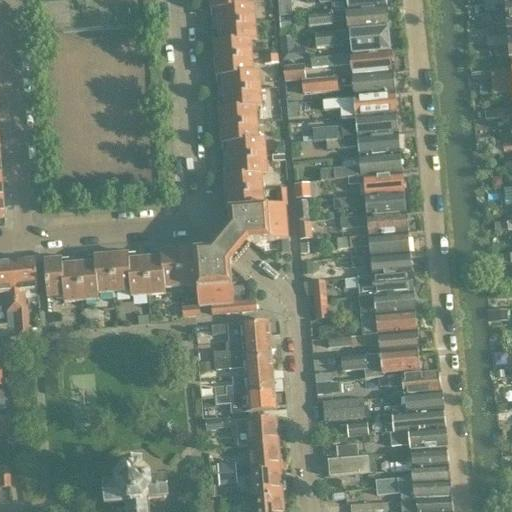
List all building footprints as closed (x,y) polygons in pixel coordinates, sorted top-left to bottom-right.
[(216,11),(218,44),(250,42),(256,42),(253,7),(247,7),(246,0),(208,0),(210,12),(216,11)] [(281,19),(288,18),(293,18),(291,0),(279,1),(281,19)] [(347,2),(348,12),(385,9),(384,0),(319,0),(320,5),(347,2)] [(506,11),(507,25),(511,24),(511,6),(501,7),(501,2),(492,3),(493,12),(506,11)] [(486,12),(493,12),(492,3),(485,4),(486,12)] [(348,23),(349,33),(387,30),(385,9),(348,12),(308,16),(309,29),(333,27),(333,24),(348,23)] [(289,30),(288,18),(281,19),(281,31),(289,30)] [(351,42),(352,57),(389,53),(387,30),(349,33),(349,34),(316,37),(317,49),(338,47),(338,44),(351,42)] [(495,39),(496,49),(509,48),(510,60),(511,59),(511,42),(504,43),(504,38),(495,39)] [(212,44),(215,79),(220,78),(252,75),(250,42),(218,44),(212,44)] [(312,70),(319,69),(352,66),(353,78),(391,75),(389,53),(352,57),(310,60),(312,70)] [(511,72),(491,75),(491,85),(511,83),(511,66),(511,67),(511,69),(511,72)] [(222,102),(222,103),(223,106),(223,113),(254,109),(260,109),(258,74),(252,75),(220,78),(222,102)] [(302,82),(303,96),(342,92),(342,89),(354,88),(355,99),(393,95),(391,75),(353,78),(308,82),(302,82)] [(511,83),(491,85),(492,94),(511,92),(511,83)] [(324,112),(340,111),(340,110),(356,109),(357,120),(395,116),(393,95),(355,99),(323,102),(324,112)] [(217,113),(220,146),(225,146),(257,141),(254,109),(223,113),(217,113)] [(511,111),(501,113),(497,113),(497,112),(485,113),(486,122),(511,119),(511,111)] [(315,142),(327,141),(397,135),(395,116),(357,120),(358,129),(342,130),(342,129),(314,131),(315,142)] [(360,148),(361,159),(399,155),(397,135),(327,141),(328,151),(360,148)] [(228,178),(260,176),(265,175),(262,141),(257,141),(225,146),(228,178)] [(511,145),(505,147),(491,148),(492,156),(511,154),(511,145)] [(361,168),(334,170),(320,172),(321,182),(325,182),(401,175),(399,155),(361,159),(361,168)] [(367,189),(367,198),(402,195),(401,175),(325,182),(326,192),(367,189)] [(222,178),(224,211),(261,208),(260,176),(228,178),(222,178)] [(224,211),(224,218),(227,218),(228,228),(228,230),(246,244),(286,240),(283,207),(285,207),(284,191),(275,191),(276,208),(261,208),(224,211)] [(334,212),(341,211),(368,208),(369,219),(404,216),(402,195),(367,198),(333,201),(334,212)] [(340,221),(341,230),(370,228),(371,238),(406,234),(404,216),(369,219),(340,221)] [(298,241),(302,240),(310,240),(308,225),(297,226),(298,241)] [(219,239),(209,251),(210,251),(229,265),(237,255),(246,244),(228,230),(228,228),(219,239)] [(337,251),(349,250),(372,248),(373,258),(408,255),(406,234),(371,238),(336,241),(337,251)] [(159,259),(164,290),(196,288),(193,250),(159,253),(159,259)] [(193,250),(196,288),(198,308),(181,310),(182,319),(199,318),(199,310),(210,309),(211,316),(256,313),(255,304),(233,305),(229,265),(210,251),(209,251),(199,252),(199,250),(193,250)] [(373,268),(374,278),(410,275),(408,255),(373,258),(351,260),(352,270),(373,268)] [(494,266),(511,265),(511,255),(511,256),(493,257),(494,266)] [(93,264),(97,295),(129,293),(127,262),(127,256),(92,259),(93,264)] [(127,262),(129,293),(130,299),(164,296),(164,290),(159,259),(127,262)] [(12,263),(17,337),(30,336),(28,312),(25,312),(23,292),(37,291),(34,261),(12,263)] [(98,301),(97,295),(93,264),(61,267),(60,261),(43,263),(46,299),(63,298),(63,304),(98,301)] [(0,294),(4,294),(7,329),(8,338),(17,337),(12,263),(0,264),(0,294)] [(357,279),(359,298),(412,294),(410,275),(374,278),(357,279)] [(312,284),(314,303),(326,302),(324,282),(312,284)] [(360,298),(362,318),(413,314),(412,294),(359,298),(360,298)] [(329,321),(326,302),(314,303),(317,322),(329,321)] [(362,318),(364,338),(415,333),(413,314),(362,318)] [(211,328),(212,337),(242,335),(242,344),(270,341),(268,323),(211,328)] [(336,339),(334,327),(316,329),(317,341),(336,339)] [(381,347),(382,355),(417,353),(415,333),(364,338),(365,348),(381,347)] [(329,350),(352,348),(351,339),(328,341),(329,350)] [(242,344),(243,352),(214,354),(215,363),(271,359),(270,341),(242,344)] [(419,372),(417,353),(382,355),(340,359),(342,374),(367,372),(367,370),(383,368),(384,375),(419,372)] [(215,363),(215,372),(244,370),(245,379),(273,376),(271,359),(215,363)] [(404,387),(405,397),(440,394),(439,375),(378,380),(379,388),(389,387),(389,389),(404,387)] [(246,387),(232,388),(215,390),(216,398),(223,398),(274,393),(273,376),(245,379),(246,387)] [(233,397),(216,398),(216,407),(231,406),(232,415),(248,414),(276,411),(274,393),(233,397)] [(384,409),(385,418),(394,417),(442,412),(440,394),(405,397),(406,407),(384,409)] [(322,405),(323,423),(365,420),(364,401),(322,405)] [(395,426),(384,427),(385,435),(390,435),(409,433),(443,430),(442,412),(394,417),(395,426)] [(221,419),(204,421),(205,427),(205,431),(222,430),(221,419)] [(247,423),(249,449),(279,446),(276,420),(247,423)] [(367,425),(347,426),(348,440),(368,438),(367,425)] [(409,433),(390,435),(391,449),(410,447),(411,455),(447,453),(446,451),(445,451),(443,430),(409,433)] [(249,449),(251,474),(281,471),(279,446),(249,449)] [(338,448),(339,462),(359,459),(358,447),(338,448)] [(399,465),(390,466),(391,473),(448,468),(447,460),(447,453),(411,455),(412,464),(399,465)] [(329,463),(330,478),(371,475),(370,458),(359,459),(339,462),(329,463)] [(147,484),(144,480),(142,464),(124,466),(126,482),(123,486),(107,488),(108,505),(125,504),(129,507),(129,511),(147,511),(146,505),(149,501),(166,499),(164,482),(147,484)] [(217,466),(218,476),(236,475),(235,464),(217,466)] [(397,481),(397,480),(376,482),(378,491),(450,484),(448,468),(391,473),(391,474),(412,473),(413,479),(397,481)] [(0,469),(0,479),(10,479),(9,469),(0,469)] [(251,474),(253,499),(283,497),(281,471),(251,474)] [(237,485),(236,475),(218,476),(219,487),(237,485)] [(0,489),(11,489),(10,479),(0,479),(0,489)] [(416,493),(417,502),(451,499),(450,484),(378,491),(378,497),(416,493)] [(253,499),(253,511),(284,511),(283,497),(253,499)] [(402,504),(402,511),(452,511),(451,499),(417,502),(402,504)] [(213,511),(212,503),(200,504),(201,511),(213,511)]
